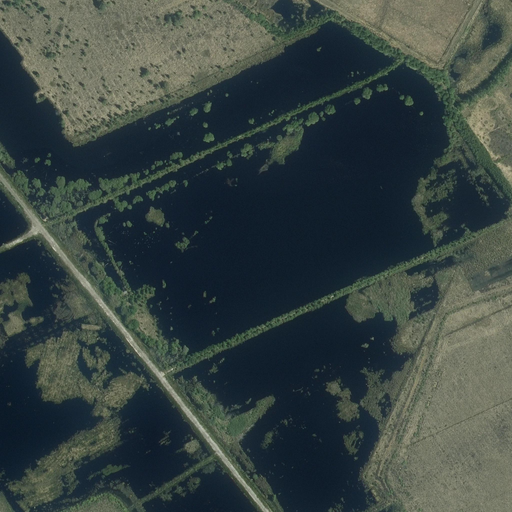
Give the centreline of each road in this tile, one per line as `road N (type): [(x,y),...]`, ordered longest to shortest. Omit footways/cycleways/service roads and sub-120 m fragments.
road 1 (track): [(265,511),(0,179)]
road 2 (track): [(479,0),(441,67),(322,0)]
